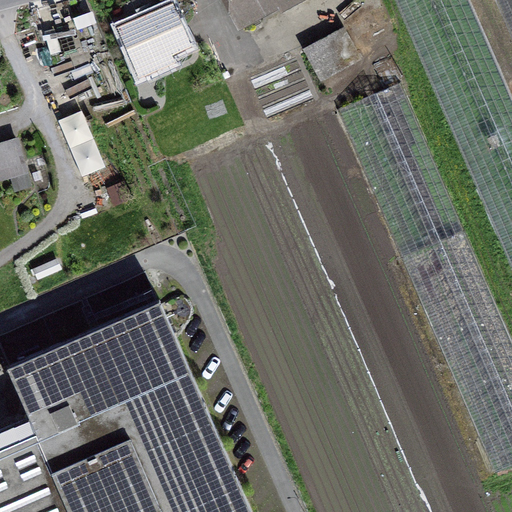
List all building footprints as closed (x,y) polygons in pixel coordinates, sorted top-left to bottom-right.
[(230,0),(243,24),(286,0),(289,6),(300,0),(230,0)] [(394,0),(511,270),(511,97),(469,0),(394,0)] [(511,0),(495,0),(511,39),(511,0)] [(120,28),(137,69),(190,46),(171,5),(120,28)] [(344,28),(305,49),(321,78),(360,58),(344,28)] [(511,338),(401,81),(337,109),(494,473),(511,465),(511,338)] [(82,175),(107,165),(84,108),(60,118),(82,175)] [(18,141),(0,145),(0,179),(27,171),(18,141)] [(0,511),(251,511),(159,299),(8,365),(30,417),(0,430),(0,511)]
